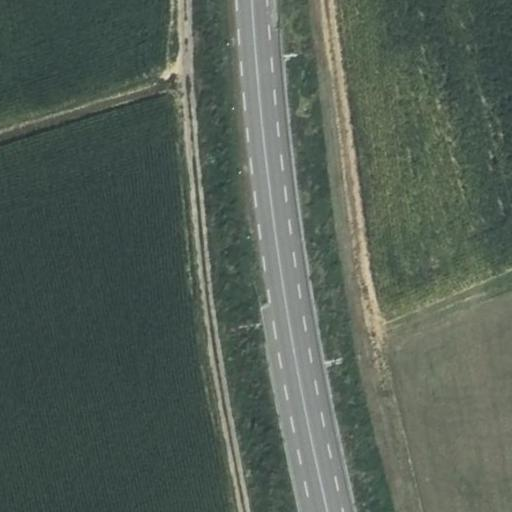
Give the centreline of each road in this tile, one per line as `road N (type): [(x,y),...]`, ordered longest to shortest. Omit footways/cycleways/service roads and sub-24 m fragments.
road 1 (tertiary): [(258,0),(282,233),(337,511)]
road 2 (track): [(187,69),(216,369),(243,511)]
road 3 (track): [(185,0),(187,69),(96,100)]
road 4 (track): [(380,335),(511,284)]
